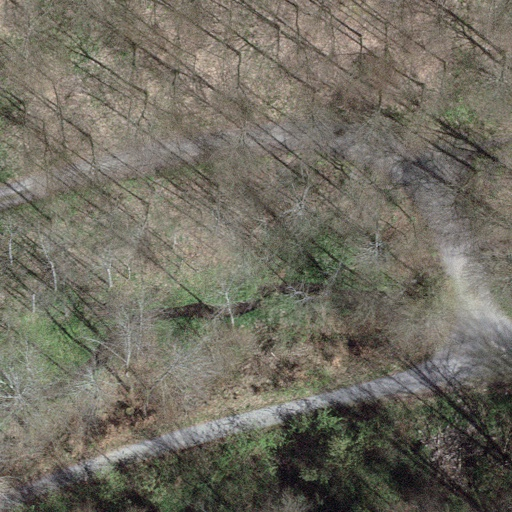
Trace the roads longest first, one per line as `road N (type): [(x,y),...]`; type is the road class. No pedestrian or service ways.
road 1 (track): [(0,505),(131,454),(495,359)]
road 2 (track): [(430,194),(397,166),(327,143),(237,138),(0,200)]
road 3 (track): [(495,359),(430,194)]
